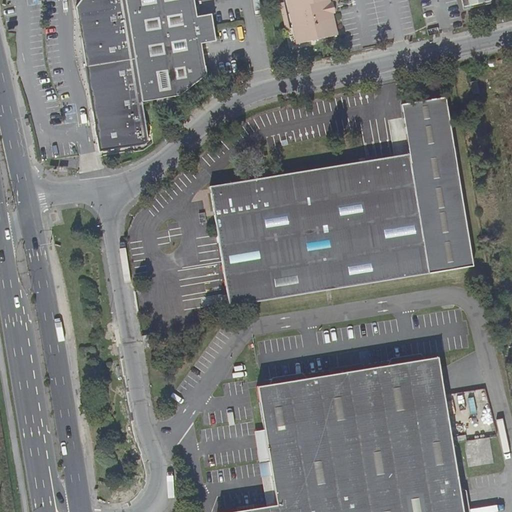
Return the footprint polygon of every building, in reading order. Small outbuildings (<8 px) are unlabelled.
[(89,96),(98,152),(149,143),(142,102),(124,0),(79,0),(74,7),(77,23),(79,23),(82,37),(80,37),(87,82),(89,82),(91,95),(89,96)] [(124,0),(142,102),(147,101),(155,100),(170,97),(179,96),(205,75),(200,44),(211,42),(214,38),(210,18),(206,15),(195,17),(192,0),(124,0)] [(285,0),(292,28),(300,26),(304,42),(336,35),(331,14),(333,13),(331,3),(328,4),(328,1),(330,0),(285,0)] [(479,93),(476,81),(470,82),(473,94),(479,93)] [(171,105),(170,97),(155,100),(156,108),(171,105)] [(407,153),(209,185),(222,268),(228,306),(472,266),(444,97),(399,104),(407,153)] [(64,123),(76,121),(74,103),(62,105),(64,123)] [(150,329),(165,327),(163,313),(149,315),(150,329)] [(276,508),(252,511),(462,511),(452,444),(444,396),(438,360),(257,389),(276,508)]
